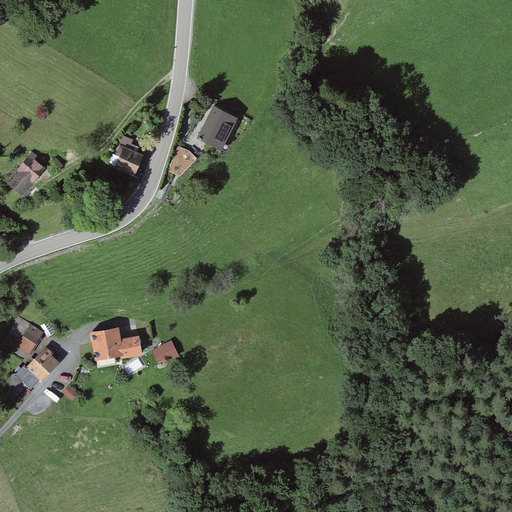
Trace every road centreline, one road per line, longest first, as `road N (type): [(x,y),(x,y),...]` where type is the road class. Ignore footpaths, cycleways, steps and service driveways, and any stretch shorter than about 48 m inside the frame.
road 1 (tertiary): [(0,265),(104,227),(142,197),(176,96),(185,0)]
road 2 (track): [(48,154),(86,157),(100,149),(180,67)]
